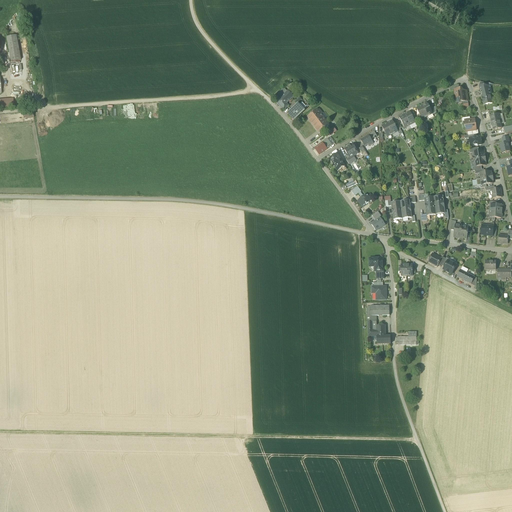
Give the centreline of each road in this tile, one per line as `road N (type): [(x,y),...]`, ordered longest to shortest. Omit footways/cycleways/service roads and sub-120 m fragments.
road 1 (track): [(417,440),(0,433)]
road 2 (unclassified): [(372,235),(180,200),(0,197)]
road 3 (residential): [(316,159),(461,80),(499,167),(511,224)]
road 4 (track): [(259,91),(40,109)]
road 5 (unclassified): [(444,511),(394,362)]
road 6 (residential): [(511,251),(383,237)]
